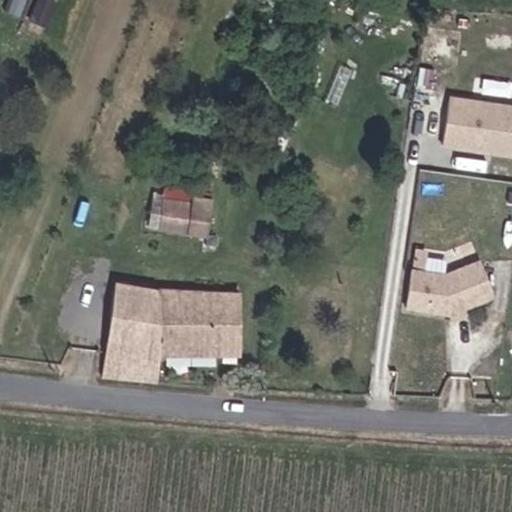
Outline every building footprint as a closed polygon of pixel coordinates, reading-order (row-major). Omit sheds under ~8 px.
[(441,146),(511,152),(511,97),(445,92),(441,146)] [(164,229),(168,200),(155,198),(150,227),(164,229)] [(193,233),(198,205),(168,200),(164,229),(193,233)] [(422,277),(425,256),(415,254),(412,276),(422,277)] [(462,314),(493,301),(479,266),(444,280),(422,277),(412,276),(410,276),(405,313),(449,320),(462,314)] [(240,357),(241,324),(224,323),(225,294),(206,293),(115,282),(103,379),(157,385),(159,354),(240,357)] [(241,324),(242,296),(225,294),(224,323),(241,324)] [(464,320),(462,314),(449,320),(451,325),(464,320)]
